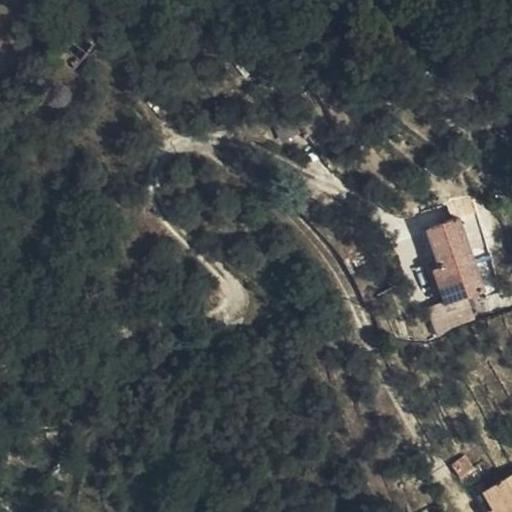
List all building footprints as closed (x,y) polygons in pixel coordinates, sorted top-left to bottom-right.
[(96,41),(74,24),(50,55),(58,61),(72,72),(96,41)] [(270,99),(275,110),(271,112),(283,141),(298,134),(280,94),(270,99)] [(484,290),(458,217),(428,228),(440,267),(432,270),(445,306),(467,298),(484,290)] [(451,310),(456,325),(475,318),(469,303),(451,310)] [(73,468),(76,458),(61,454),(52,481),(61,484),(68,466),(73,468)] [(462,455),(450,465),(459,478),(471,468),(462,455)] [(511,511),(511,473),(483,490),(493,510),(489,511),(511,511)]
